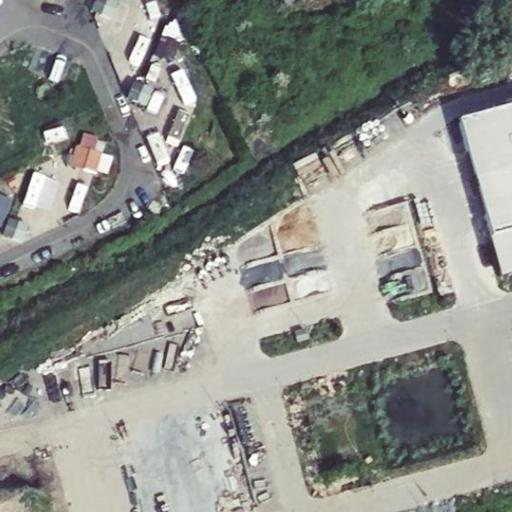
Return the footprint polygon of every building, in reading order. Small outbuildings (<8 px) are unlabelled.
[(108,2),(102,0),(96,0),(92,13),(103,18),(108,2)] [(108,2),(103,18),(111,21),(116,6),(108,2)] [(144,90),(133,85),(127,100),(138,105),(144,90)] [(144,90),(138,105),(146,108),(152,93),(144,90)] [(511,110),(458,126),(501,282),(511,278),(511,110)] [(98,152),(103,137),(85,132),(75,164),(109,175),(115,158),(98,152)] [(28,204),(54,211),(62,180),(36,173),(28,204)] [(0,226),(4,228),(15,200),(0,194),(0,226)] [(19,226),(8,222),(3,237),(13,242),(19,226)] [(19,226),(13,242),(21,245),(27,229),(19,226)]
